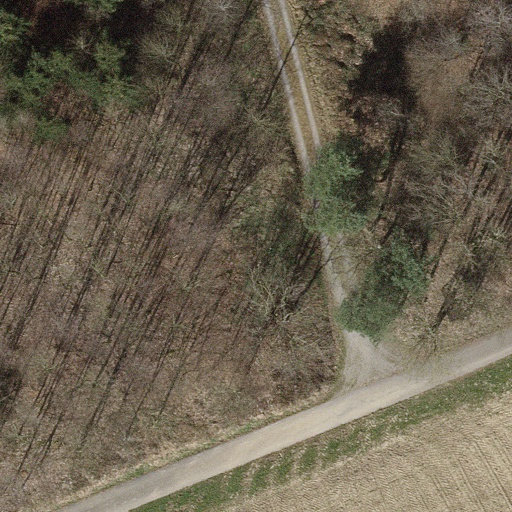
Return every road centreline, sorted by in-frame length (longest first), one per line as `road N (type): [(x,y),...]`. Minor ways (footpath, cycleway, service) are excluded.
road 1 (track): [(92,511),(511,336)]
road 2 (track): [(373,394),(274,0)]
